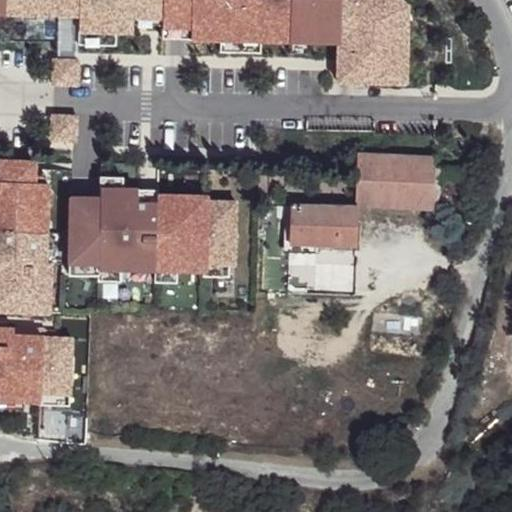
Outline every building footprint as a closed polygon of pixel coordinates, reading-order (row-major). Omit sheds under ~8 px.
[(0,0),(0,13),(59,15),(80,16),(79,31),(116,33),(133,33),(134,25),(134,18),(163,19),(163,26),(162,39),(220,41),(261,42),(290,43),(311,43),(339,44),(339,84),(406,85),(407,45),(395,45),(395,21),(408,21),(408,9),(399,0),(0,0)] [(116,46),(116,33),(79,31),(80,16),(59,15),(58,52),(79,52),(79,45),(116,46)] [(407,45),(408,21),(395,21),(395,45),(407,45)] [(261,42),(220,41),(220,53),(261,54),(261,42)] [(311,55),(311,43),(290,43),(290,55),(311,55)] [(78,61),(53,60),(53,85),(78,86),(78,61)] [(77,116),(51,116),(51,141),(76,141),(77,116)] [(30,155),(0,154),(0,304),(47,305),(48,255),(43,255),(44,176),(41,176),(30,176),(30,167),(30,155)] [(434,158),(358,154),(356,207),(433,211),(445,170),(433,167),(434,158)] [(30,167),(30,176),(41,176),(41,167),(30,167)] [(97,171),(97,183),(119,184),(119,172),(97,171)] [(119,184),(97,183),(97,191),(68,190),(66,255),(96,256),(96,261),(117,262),(153,262),(174,263),(201,263),(202,263),(203,258),(226,259),(232,259),(233,195),(204,195),(204,190),(154,190),(154,184),(119,184)] [(355,248),(356,207),(291,205),(290,252),(317,252),(318,246),(355,248)] [(117,274),(117,262),(96,261),(96,256),(66,255),(66,267),(96,268),(95,273),(117,274)] [(226,259),(203,258),(202,263),(201,263),(201,270),(226,271),(226,259)] [(174,275),(174,263),(153,262),(153,274),(174,275)] [(13,322),(0,321),(0,393),(24,394),(40,394),(41,394),(41,385),(70,386),(71,330),(42,329),(42,322),(24,321),(24,322),(24,329),(13,329),(13,322)] [(41,385),(41,394),(40,394),(40,397),(70,398),(70,386),(41,385)] [(24,394),(0,393),(0,401),(24,402),(24,394)]
